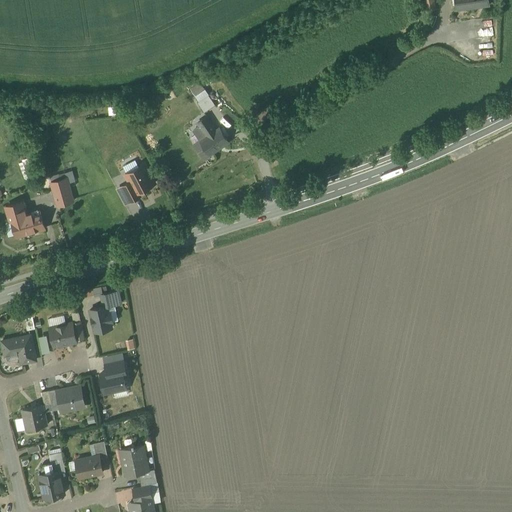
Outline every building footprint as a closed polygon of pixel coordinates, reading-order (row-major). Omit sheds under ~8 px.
[(455,0),(456,10),(489,5),(488,0),(455,0)] [(200,141),(194,145),(204,159),(228,143),(219,128),(216,130),(207,117),(197,123),(199,127),(194,131),(200,141)] [(144,164),(125,174),(129,182),(132,181),(138,192),(143,189),(155,183),(144,164)] [(66,178),(51,182),(58,205),(73,201),(66,178)] [(138,192),(132,181),(129,182),(116,189),(124,204),(140,196),(138,192)] [(23,201),(6,206),(11,221),(12,220),(17,237),(44,229),(45,229),(40,211),(26,214),(23,201)] [(123,305),(120,292),(101,296),(104,309),(93,311),(97,335),(115,332),(111,308),(123,305)] [(33,316),(25,317),(27,330),(36,328),(33,316)] [(81,321),(72,323),(76,341),(85,339),(81,321)] [(65,324),(63,323),(59,324),(58,326),(50,327),(54,345),(61,344),(61,345),(70,344),(69,343),(76,342),(76,341),(72,323),(65,324)] [(31,334),(2,340),(5,352),(19,349),(22,363),(36,360),(34,348),(33,349),(33,347),(31,334)] [(123,358),(105,362),(107,372),(100,373),(104,393),(106,393),(106,391),(106,393),(113,391),(126,388),(122,372),(125,371),(123,358)] [(58,390),(57,390),(61,408),(74,405),(75,408),(85,406),(80,385),(58,390)] [(57,388),(49,390),(52,403),(53,410),(61,408),(57,390),(58,390),(57,388)] [(49,390),(42,392),(44,405),(52,403),(49,390)] [(43,405),(23,409),(27,429),(47,425),(43,405)] [(105,441),(93,443),(96,455),(99,455),(100,458),(108,456),(105,441)] [(143,444),(135,446),(134,443),(132,443),(133,445),(122,448),(126,466),(124,466),(126,475),(139,473),(149,471),(148,470),(143,444)] [(39,445),(27,449),(29,455),(41,452),(39,445)] [(62,452),(50,454),(53,468),(65,465),(62,452)] [(96,455),(76,460),(80,477),(103,472),(100,458),(99,455),(96,455)] [(154,469),(148,470),(149,471),(139,473),(142,485),(149,484),(157,482),(154,469)] [(59,470),(39,474),(44,498),(64,494),(59,470)] [(142,485),(133,487),(135,496),(151,492),(149,484),(142,485)] [(154,511),(151,497),(131,502),(133,511),(154,511)]
